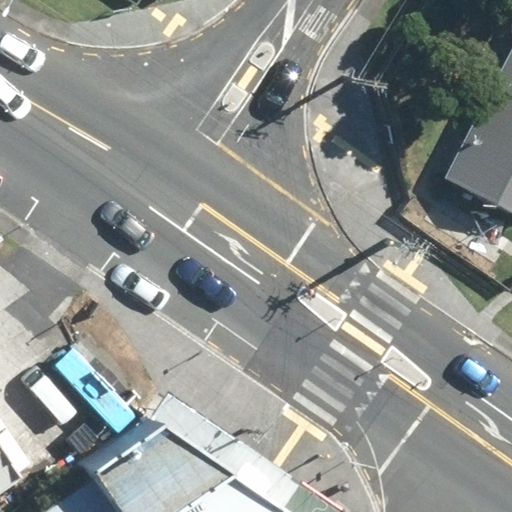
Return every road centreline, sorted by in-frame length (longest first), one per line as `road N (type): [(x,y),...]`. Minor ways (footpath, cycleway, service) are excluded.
road 1 (secondary): [(242,255),(323,259),(445,349),(475,437)]
road 2 (secondary): [(475,437),(399,428),(266,338),(242,255)]
road 3 (residential): [(167,201),(299,0)]
road 4 (secondary): [(0,89),(167,201)]
